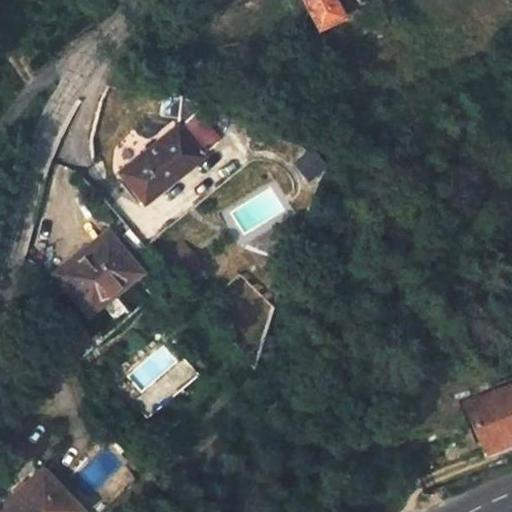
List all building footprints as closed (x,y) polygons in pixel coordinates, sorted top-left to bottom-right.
[(303,0),(316,28),(366,5),(363,0),(303,0)] [(164,94),(160,112),(189,119),(193,100),(164,94)] [(119,182),(139,211),(200,166),(197,161),(214,147),(198,127),(181,141),(177,137),(119,182)] [(309,146),(292,164),(310,180),(327,162),(309,146)] [(181,282),(203,264),(184,241),(161,259),(181,282)] [(55,287),(82,319),(129,278),(100,242),(81,257),(85,263),(55,287)] [(75,360),(86,352),(65,320),(53,328),(75,360)] [(75,360),(53,328),(41,345),(60,372),(75,360)] [(166,343),(130,377),(143,390),(132,401),(148,419),(195,374),(166,343)] [(457,409),(477,452),(511,435),(511,389),(510,385),(457,409)] [(5,511),(74,511),(75,511),(39,479),(5,511)]
